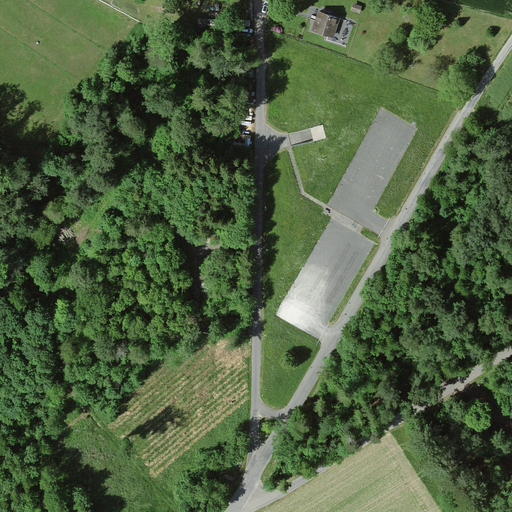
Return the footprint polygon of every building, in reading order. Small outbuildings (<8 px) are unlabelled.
[(340,16),(318,8),(311,28),(334,35),(340,16)] [(311,125),(314,138),(327,135),(324,122),(311,125)] [(222,234),(210,235),(210,243),(222,243),(222,234)] [(154,239),(139,240),(139,249),(154,249),(154,239)] [(218,278),(206,278),(206,298),(218,298),(218,278)]
